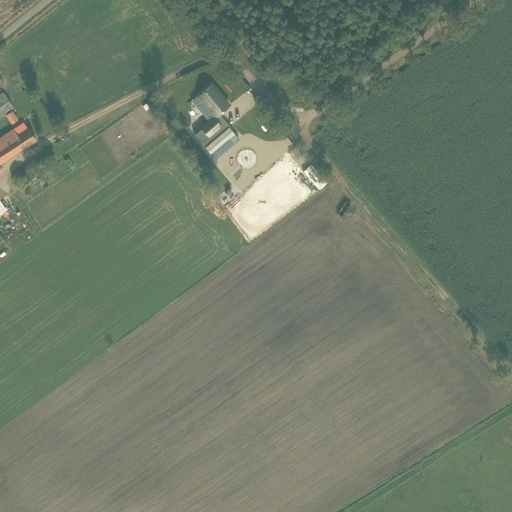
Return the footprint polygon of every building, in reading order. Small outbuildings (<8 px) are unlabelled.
[(216,116),(229,105),(211,85),(198,96),(216,116)] [(0,117),(13,108),(3,92),(0,94),(0,117)] [(17,118),(13,111),(6,115),(10,122),(17,118)] [(202,128),(194,134),(215,159),(239,139),(218,114),(216,116),(214,118),(202,128)] [(0,163),(35,140),(27,129),(17,136),(13,130),(0,138),(0,163)]
